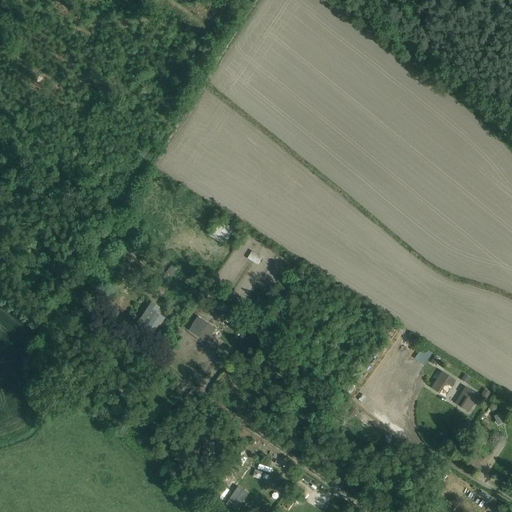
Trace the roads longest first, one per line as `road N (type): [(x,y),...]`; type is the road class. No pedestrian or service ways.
road 1 (residential): [(370,511),(100,326)]
road 2 (track): [(342,0),(511,136)]
road 3 (residential): [(411,439),(511,504)]
